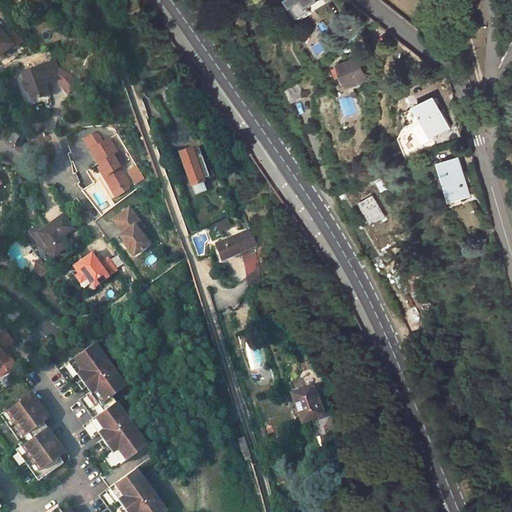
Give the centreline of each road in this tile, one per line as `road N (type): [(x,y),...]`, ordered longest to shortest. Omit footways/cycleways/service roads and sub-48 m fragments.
road 1 (primary): [(462,511),(349,259),(171,0)]
road 2 (residential): [(97,0),(192,259),(270,511)]
road 3 (residential): [(468,94),(511,247)]
road 4 (residential): [(369,0),(463,77),(468,94)]
